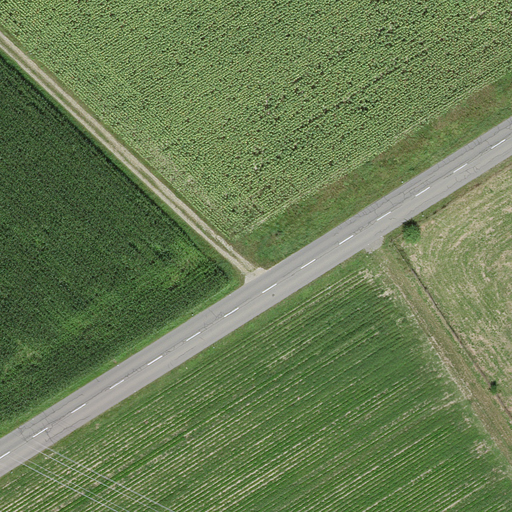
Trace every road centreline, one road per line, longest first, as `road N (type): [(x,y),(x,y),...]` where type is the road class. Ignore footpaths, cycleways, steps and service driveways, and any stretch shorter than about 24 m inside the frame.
road 1 (tertiary): [(511,142),(0,459)]
road 2 (track): [(0,47),(255,296)]
